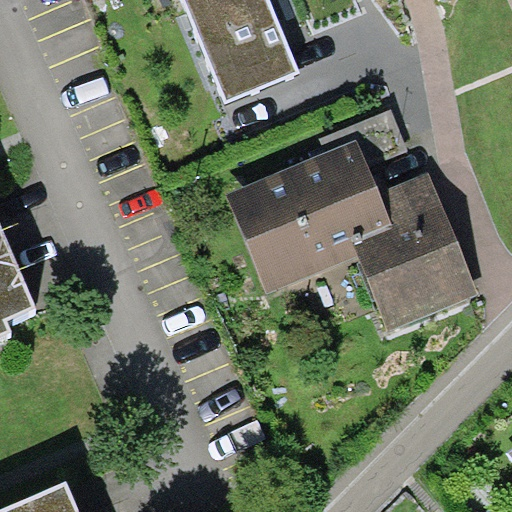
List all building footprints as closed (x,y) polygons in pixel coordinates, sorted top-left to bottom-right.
[(265,0),(179,0),(229,109),(300,77),(265,0)] [(318,158),(214,200),(256,304),(342,269),(374,347),(470,308),(418,179),(363,201),(353,175),(402,155),(385,114),(312,144),(318,158)] [(0,346),(7,343),(1,328),(34,314),(0,235),(0,346)] [(511,416),(494,431),(511,453),(511,416)] [(18,511),(64,511),(58,495),(18,511)]
